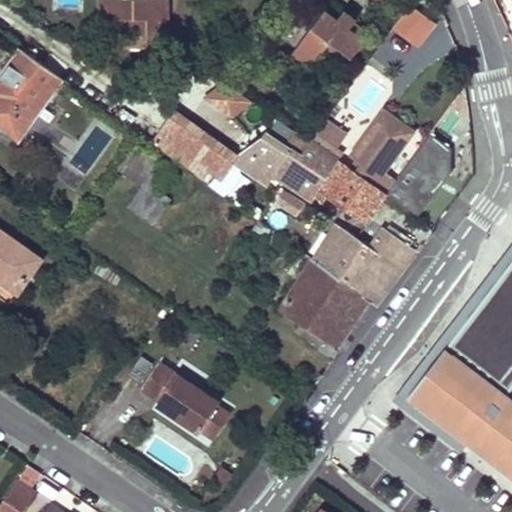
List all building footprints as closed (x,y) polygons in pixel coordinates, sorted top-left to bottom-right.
[(99,0),(100,20),(126,20),(126,49),(168,47),(167,5),(149,6),(148,0),(99,0)] [(420,46),(439,21),(412,2),(394,26),(420,46)] [(324,12),(290,56),(308,71),(323,53),(343,70),(364,42),(361,41),(367,34),(354,25),(354,22),(353,19),(351,16),(348,15),(346,14),(342,15),(340,16),(338,18),(337,21),(324,12)] [(18,139),(62,78),(21,49),(0,79),(0,81),(3,84),(0,87),(0,125),(4,129),(18,139)] [(236,158),(175,114),(160,135),(221,178),(236,158)] [(357,162),(350,170),(385,194),(394,183),(382,174),(411,133),(389,117),(379,119),(355,150),(357,162)] [(343,135),(325,121),(310,141),(335,160),(341,153),(334,146),(343,135)] [(268,136),(253,159),(284,180),(310,141),(298,133),(288,149),(268,136)] [(394,183),(385,194),(417,217),(452,170),(451,149),(430,135),(394,183)] [(335,160),(310,141),(284,180),(305,195),(309,191),(322,203),(327,197),(367,223),(385,194),(350,170),(335,160)] [(154,196),(171,170),(134,143),(116,169),(141,187),(126,205),(153,225),(167,205),(154,196)] [(279,190),(275,206),(299,213),(303,196),(279,190)] [(335,224),(312,259),(371,303),(375,305),(417,252),(410,246),(413,241),(401,233),(397,237),(383,227),(369,247),(357,238),(335,224)] [(40,260),(0,231),(0,280),(17,293),(40,260)] [(371,303),(312,259),(279,311),(323,341),(338,351),(371,303)] [(511,259),(479,303),(489,310),(477,326),(467,319),(413,389),(461,425),(453,435),(511,480),(511,402),(504,396),(511,385),(511,259)] [(479,303),(467,319),(477,326),(489,310),(479,303)] [(183,328),(177,338),(190,347),(197,336),(183,328)] [(318,349),(332,359),(338,351),(323,341),(318,349)] [(158,362),(140,390),(156,401),(154,405),(169,415),(172,411),(182,417),(179,422),(195,432),(198,427),(213,404),(216,400),(158,362)] [(461,425),(413,389),(405,398),(453,435),(461,425)] [(209,435),(225,411),(213,404),(198,427),(209,435)] [(172,411),(169,415),(179,422),(182,417),(172,411)] [(220,464),(210,479),(220,485),(230,471),(220,464)] [(16,481),(0,504),(0,511),(22,511),(34,493),(16,481)]
